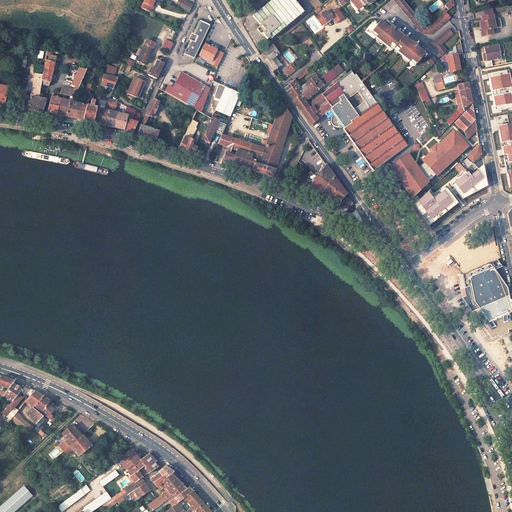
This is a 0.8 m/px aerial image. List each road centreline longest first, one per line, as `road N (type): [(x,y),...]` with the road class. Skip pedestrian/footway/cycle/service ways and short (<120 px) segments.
road 1 (primary): [(223,511),(146,440),(0,367)]
road 2 (residential): [(459,0),(498,201)]
road 3 (primary): [(408,268),(511,413)]
road 4 (residential): [(128,145),(199,0)]
road 5 (primary): [(216,0),(307,130)]
road 6 (residential): [(276,191),(128,145)]
road 7 (residential): [(128,145),(0,119)]
